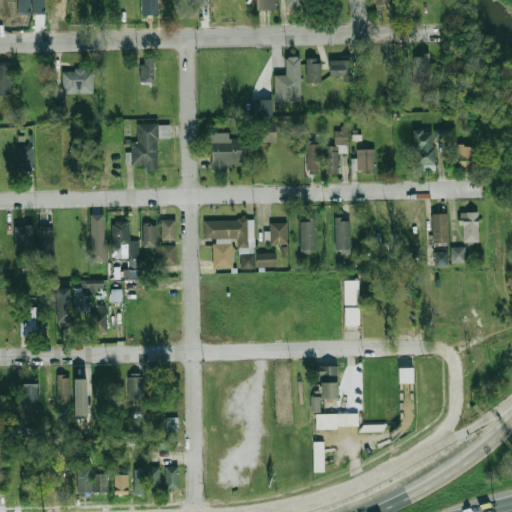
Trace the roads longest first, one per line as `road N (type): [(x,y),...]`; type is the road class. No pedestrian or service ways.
road 1 (residential): [(0,199),(483,190)]
road 2 (residential): [(198,511),(190,40)]
road 3 (residential): [(0,357),(429,346)]
road 4 (residential): [(0,44),(367,35)]
road 5 (primary): [(426,449),(362,483),(265,511)]
road 6 (motorway): [(511,419),(475,456),(374,511)]
